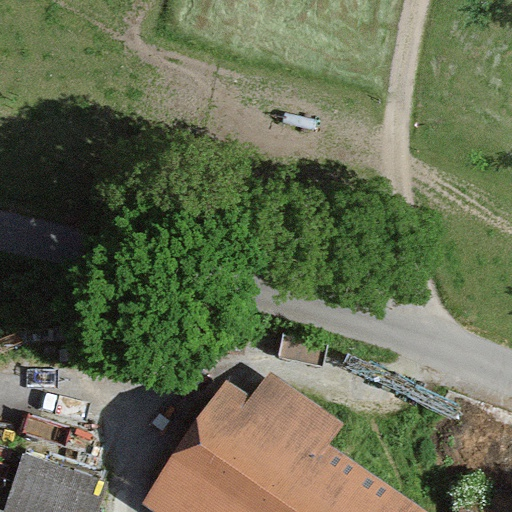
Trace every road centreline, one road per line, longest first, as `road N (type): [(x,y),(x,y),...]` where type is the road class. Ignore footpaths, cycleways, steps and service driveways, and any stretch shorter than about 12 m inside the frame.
road 1 (unclassified): [(511,374),(331,311),(0,231)]
road 2 (track): [(432,344),(397,175),(416,0)]
